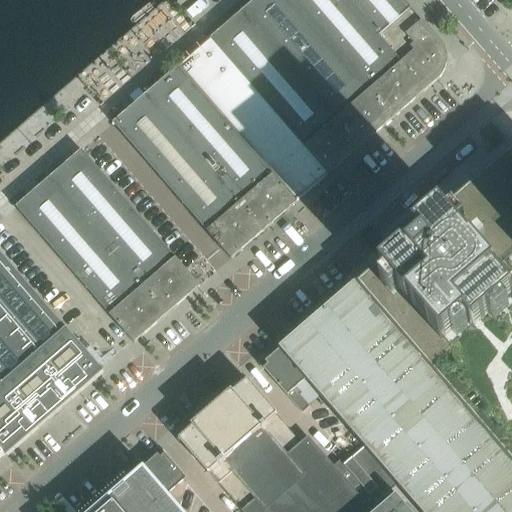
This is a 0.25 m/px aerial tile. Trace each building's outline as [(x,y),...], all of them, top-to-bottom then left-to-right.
[(391,122),(363,90),(285,0),(256,0),(241,14),(331,118),(359,149),(391,122)] [(423,94),(395,62),(340,0),(285,0),(363,90),(391,122),(423,94)] [(421,23),(410,10),(411,10),(402,0),(340,0),(395,62),(423,94),(435,84),(440,79),(443,73),(446,67),(446,64),(446,60),(445,54),(443,48),(441,44),(422,23),(421,23)] [(359,149),(331,118),(241,14),(210,41),(211,42),(328,177),(359,149)] [(211,42),(180,69),(296,204),(328,177),(211,42)] [(296,204),(180,69),(178,68),(146,96),(264,232),(296,204)] [(231,260),(264,232),(146,96),(112,125),(231,260)] [(511,149),(443,210),(355,286),(431,373),(511,466),(511,149)] [(101,174),(81,152),(63,168),(99,209),(118,194),(101,174)] [(165,317),(84,223),(99,209),(63,168),(16,209),(134,344),(165,317)] [(165,317),(199,288),(118,194),(99,209),(84,223),(165,317)] [(0,384),(38,428),(103,372),(0,253),(0,384)] [(511,511),(511,466),(431,373),(355,286),(279,351),(305,381),(364,449),(397,487),(415,507),(419,511),(511,511)] [(294,390),(305,381),(279,351),(266,363),(268,366),(264,370),(266,373),(302,414),(309,408),(294,390)] [(301,445),(276,417),(276,415),(251,386),(247,382),(233,395),(231,393),(218,405),(223,410),(210,421),(205,415),(192,427),(193,428),(179,441),(182,445),(207,474),(209,474),(218,485),(219,485),(241,511),(419,511),(415,507),(408,511),(391,492),(397,487),(364,449),(343,467),(380,510),(377,511),(370,511),(308,439),(301,445)] [(0,451),(4,457),(38,428),(0,384),(0,451)] [(167,458),(165,456),(160,460),(157,457),(143,469),(167,496),(186,480),(167,458)] [(180,511),(167,496),(143,469),(93,511),(180,511)]
